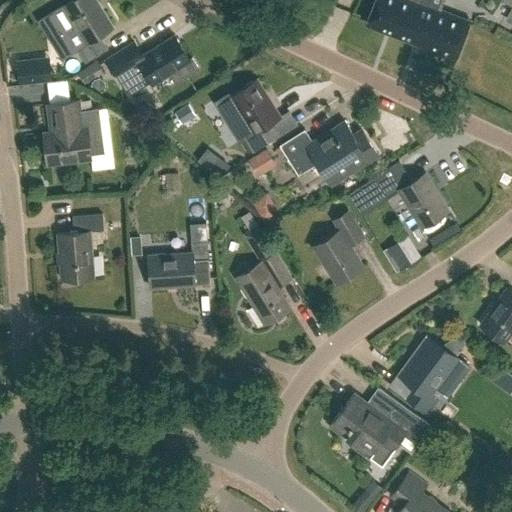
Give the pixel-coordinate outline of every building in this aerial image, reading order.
[(113,25),(97,0),(70,0),(63,5),(86,42),(55,62),(64,75),(108,47),(100,34),(113,25)] [(375,0),(367,22),(413,41),(427,5),(428,0),(375,0)] [(428,0),(427,5),(413,41),(420,44),(417,50),(452,62),(469,20),(439,9),(442,0),(428,0)] [(142,55),(134,42),(105,59),(114,73),(115,73),(128,95),(150,81),(152,84),(169,73),(175,82),(199,68),(192,57),(189,58),(174,34),(142,55)] [(281,116),(258,79),(231,95),(254,133),(244,139),(253,152),(276,138),(267,124),(281,116)] [(93,109),(80,111),(79,98),(47,103),(51,130),(43,132),(47,164),(91,158),(87,127),(95,126),(93,109)] [(354,134),(345,121),(313,141),(305,129),(280,145),(298,175),(318,163),(331,184),(378,155),(362,129),(354,134)] [(262,177),(282,166),(272,149),(252,161),(262,177)] [(412,180),(399,160),(374,176),(387,196),(398,189),(422,227),(449,210),(425,172),(412,180)] [(256,202),(268,220),(283,210),(272,192),(256,202)] [(363,236),(347,210),(333,219),(339,228),(312,245),(336,284),(363,267),(350,245),(363,236)] [(103,230),(102,213),(73,216),(74,232),(57,233),(61,279),(93,277),(89,231),(103,230)] [(452,223),(429,237),(434,245),(457,232),(452,223)] [(289,277),(257,224),(243,233),(259,260),(235,276),(240,285),(255,309),(264,323),(290,307),(276,285),(289,277)] [(407,259),(420,251),(412,237),(398,245),(407,259)] [(210,282),(207,239),(191,241),(192,252),(148,255),(151,288),(210,282)] [(511,292),(505,288),(479,325),(504,342),(511,331),(511,292)] [(455,355),(431,337),(402,376),(414,385),(406,395),(429,412),(441,397),(430,389),(455,355)] [(428,425),(382,391),(372,405),(354,392),(331,424),(346,435),(350,429),(360,437),(354,445),(368,455),(380,439),(392,448),(402,434),(415,443),(428,425)] [(457,424),(459,412),(444,409),(442,422),(457,424)] [(428,484),(408,470),(391,494),(404,503),(396,511),(449,511),(422,492),(428,484)] [(495,483),(495,471),(477,471),(477,483),(495,483)] [(359,495),(351,505),(360,511),(362,511),(370,503),(359,495)]
